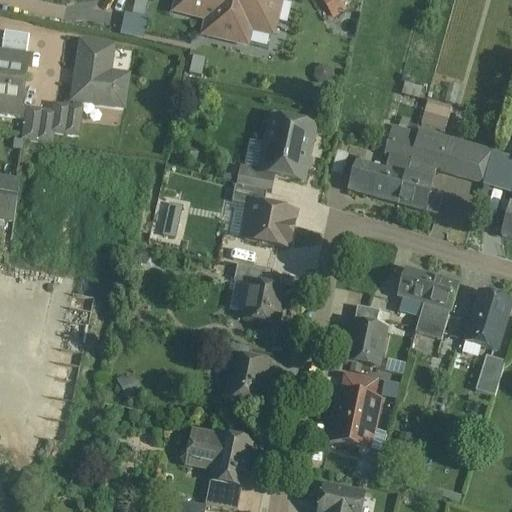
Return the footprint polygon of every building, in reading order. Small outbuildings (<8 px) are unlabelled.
[(279,0),(178,0),(177,4),(210,12),(204,35),(240,44),(244,29),(271,35),(279,0)] [(337,0),(325,0),(324,1),(331,14),(342,8),(337,0)] [(1,54),(0,53),(0,117),(11,119),(26,121),(28,112),(20,111),(28,58),(25,57),(28,38),(4,34),(1,54)] [(112,49),(80,45),(72,102),(73,102),(81,104),(123,110),(127,83),(108,80),(112,49)] [(72,110),(55,108),(53,116),(51,133),(77,137),(81,104),(73,102),(72,110)] [(450,110),(428,103),(420,127),(443,134),(450,110)] [(53,116),(28,112),(26,121),(24,140),(49,144),(50,133),(51,133),(53,116)] [(285,124),(271,121),(269,128),(284,131),(285,124)] [(314,130),(285,124),(284,131),(269,128),(259,176),(302,185),(305,174),(307,172),(309,164),(303,156),(305,149),(311,144),(314,130)] [(408,134),(390,129),(383,157),(388,158),(409,164),(414,146),(413,145),(405,143),(408,134)] [(449,143),(417,134),(413,145),(414,146),(409,164),(435,172),(440,173),(449,143)] [(491,155),(457,145),(449,176),(482,185),(491,155)] [(347,157),(336,153),(330,174),(341,178),(347,157)] [(384,173),(355,165),(348,193),(397,207),(409,164),(388,158),(384,173)] [(435,172),(409,164),(397,207),(436,218),(441,200),(429,196),(435,172)] [(266,194),(235,188),(231,204),(251,208),(263,210),(266,194)] [(0,222),(14,224),(17,198),(17,197),(0,194),(0,222)] [(263,210),(251,208),(244,243),(287,251),(294,216),(263,210)] [(511,210),(510,209),(501,238),(511,241),(511,210)] [(180,227),(151,235),(156,250),(185,242),(180,227)] [(228,265),(218,263),(215,276),(226,278),(228,265)] [(272,274),(237,267),(233,284),(249,287),(249,286),(269,290),(272,274)] [(431,279),(405,271),(396,299),(402,301),(399,313),(419,319),(431,279)] [(457,287),(431,279),(419,319),(415,335),(441,343),(457,287)] [(269,290),(249,286),(249,287),(242,322),(276,329),(278,317),(279,317),(281,304),(280,304),(283,293),(269,290)] [(462,345),(497,356),(511,306),(511,302),(478,292),(462,345)] [(151,305),(132,305),(132,322),(151,322),(151,305)] [(378,314),(357,309),(353,327),(384,333),(385,334),(390,314),(378,311),(378,314)] [(419,319),(399,313),(397,319),(404,321),(399,337),(407,339),(406,340),(412,341),(419,319)] [(384,333),(353,327),(346,363),(377,370),(384,333)] [(399,337),(388,334),(382,361),(383,361),(381,369),(403,374),(405,366),(405,367),(412,341),(406,340),(407,339),(399,337)] [(223,346),(204,342),(202,352),(221,356),(223,346)] [(251,351),(227,347),(225,359),(234,361),(234,360),(248,363),(251,351)] [(473,392),(495,397),(504,362),(483,356),(473,392)] [(248,363),(234,360),(234,361),(226,400),(259,407),(267,367),(248,363)] [(378,383),(343,375),(339,395),(374,402),(378,383)] [(135,378),(126,383),(124,378),(118,381),(126,399),(142,392),(135,378)] [(374,402),(339,395),(329,444),(361,450),(365,431),(372,432),(378,403),(374,402)] [(251,445),(219,439),(218,439),(193,434),(189,451),(183,455),(182,462),(186,468),(193,469),(199,465),(212,468),(209,484),(241,490),(242,490),(251,445)] [(375,468),(360,464),(356,478),(372,481),(375,468)] [(237,511),(241,490),(209,484),(205,508),(206,509),(230,511),(237,511)] [(360,511),(363,498),(324,490),(319,493),(317,501),(321,505),(319,511),(360,511)]
